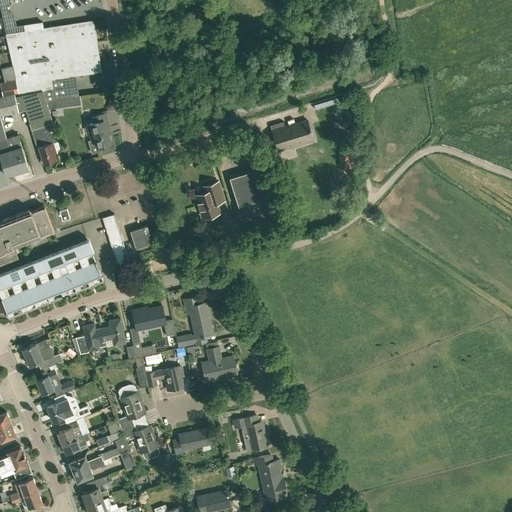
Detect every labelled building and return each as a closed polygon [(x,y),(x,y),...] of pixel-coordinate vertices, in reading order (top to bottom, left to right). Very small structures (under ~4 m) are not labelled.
[(15,79),(18,92),(19,95),(42,90),(46,103),(55,99),(61,99),(78,96),(75,75),(101,71),(93,20),(43,28),(42,22),(24,24),(25,30),(15,32),(5,33),(12,66),(15,79)] [(12,66),(1,68),(4,82),(15,79),(12,66)] [(18,92),(15,79),(4,82),(0,83),(3,95),(14,93),(18,92)] [(42,90),(19,95),(18,92),(14,93),(18,111),(25,109),(31,129),(32,131),(34,140),(41,137),(56,133),(52,122),(53,122),(49,108),(48,109),(46,103),(42,90)] [(14,93),(3,95),(0,95),(0,139),(6,138),(0,117),(0,115),(18,111),(14,93)] [(337,97),(314,104),(315,109),(338,102),(337,97)] [(55,99),(46,103),(48,109),(49,108),(62,107),(61,99),(55,99)] [(91,117),(92,123),(86,125),(91,139),(88,140),(91,153),(98,150),(97,146),(110,142),(107,134),(111,133),(105,113),(91,117)] [(283,121),(270,125),(271,130),(272,130),(278,150),(313,139),(307,120),(285,126),(283,121)] [(43,145),(38,147),(44,163),(55,159),(54,153),(56,153),(61,151),(58,141),(56,133),(41,137),(43,145)] [(0,139),(0,158),(3,169),(5,175),(28,168),(21,146),(18,134),(6,138),(0,139)] [(356,148),(338,148),(338,168),(356,168),(356,148)] [(263,198),(254,169),(229,177),(238,206),(263,198)] [(218,181),(203,186),(205,192),(196,194),(199,206),(198,206),(201,214),(202,213),(203,217),(219,212),(214,197),(222,195),(218,181)] [(0,263),(18,257),(13,245),(44,233),(54,229),(44,205),(43,205),(44,208),(39,210),(38,207),(30,210),(29,208),(28,208),(29,211),(24,213),(23,210),(15,213),(16,216),(11,218),(10,215),(2,219),(3,221),(0,222),(0,263)] [(69,218),(66,208),(59,211),(62,220),(69,218)] [(104,225),(116,221),(114,213),(102,217),(104,225)] [(116,221),(104,225),(107,232),(118,228),(116,221)] [(152,242),(147,225),(130,230),(135,247),(152,242)] [(121,235),(118,228),(107,232),(109,239),(121,235)] [(123,242),(121,235),(109,239),(111,246),(123,242)] [(94,251),(89,238),(77,243),(77,242),(77,243),(73,245),(79,260),(81,266),(87,280),(89,286),(91,285),(91,284),(93,283),(91,279),(101,275),(99,270),(95,261),(89,263),(87,257),(93,254),(92,252),(94,251)] [(123,242),(111,246),(113,253),(125,249),(123,242)] [(79,260),(73,245),(64,248),(64,247),(63,248),(59,250),(65,265),(68,271),(74,286),(73,286),(76,292),(78,291),(78,290),(80,289),(78,284),(87,280),(81,266),(76,268),(73,262),(79,260)] [(174,265),(170,246),(163,247),(167,267),(174,265)] [(128,257),(125,249),(113,253),(116,260),(128,257)] [(65,265),(59,250),(51,253),(50,253),(50,254),(46,255),(52,270),(54,277),(54,276),(60,291),(62,297),(65,296),(64,295),(67,294),(65,289),(73,286),(74,286),(68,271),(62,273),(60,267),(65,265)] [(141,262),(156,260),(155,251),(139,253),(141,262)] [(52,270),(46,255),(37,259),(37,258),(36,258),(37,259),(33,260),(39,275),(38,276),(41,282),(47,296),(49,302),(51,301),(51,300),(53,299),(51,294),(60,291),(54,276),(54,277),(49,279),(46,272),(52,270)] [(130,264),(128,257),(116,260),(118,268),(130,264)] [(39,275),(33,260),(24,264),(24,263),(23,264),(19,266),(25,281),(28,287),(33,301),(33,302),(36,308),(38,307),(38,306),(40,305),(38,300),(47,296),(41,282),(35,284),(33,278),(38,276),(39,275)] [(25,281),(19,266),(10,269),(6,271),(12,286),(14,292),(20,307),(22,313),(24,312),(24,311),(26,310),(25,305),(33,302),(33,301),(28,287),(22,289),(19,283),(25,281)] [(12,286),(6,271),(0,273),(0,296),(4,307),(9,318),(11,317),(11,316),(13,315),(11,310),(20,307),(14,292),(9,294),(6,288),(12,286)] [(184,298),(187,314),(191,313),(195,333),(196,337),(192,338),(192,339),(177,342),(178,348),(193,344),(207,341),(206,335),(213,334),(206,302),(199,303),(197,295),(197,296),(184,298)] [(172,318),(165,320),(162,305),(142,310),(142,308),(132,310),(136,327),(130,328),(133,342),(140,341),(137,329),(164,323),(166,335),(175,333),(172,318)] [(125,342),(120,318),(109,320),(110,326),(103,327),(105,339),(112,337),(114,345),(125,342)] [(83,325),(85,335),(75,337),(79,353),(87,352),(87,350),(98,348),(98,346),(105,345),(104,339),(105,339),(103,327),(96,329),(95,323),(83,325)] [(35,343),(32,344),(22,348),(29,365),(46,358),(42,348),(48,345),(45,339),(35,343)] [(135,357),(133,348),(133,345),(126,346),(129,358),(135,357)] [(209,360),(202,362),(205,377),(224,373),(225,376),(237,374),(236,366),(234,367),(232,355),(221,358),(218,346),(207,348),(209,360)] [(144,355),(142,347),(133,348),(135,357),(144,355)] [(50,357),(53,364),(62,360),(59,353),(53,356),(50,357)] [(143,365),(141,356),(134,357),(136,367),(140,387),(148,385),(145,373),(144,370),(143,365)] [(155,371),(154,371),(145,373),(148,385),(148,386),(157,384),(156,378),(165,376),(168,389),(183,385),(180,372),(182,372),(180,365),(164,369),(155,371)] [(47,374),(42,376),(41,374),(35,377),(36,379),(41,393),(54,388),(49,378),(57,375),(55,369),(46,372),(47,374)] [(75,387),(72,380),(61,384),(64,391),(75,387)] [(120,397),(127,415),(118,419),(121,428),(134,423),(132,417),(145,412),(137,391),(135,385),(133,383),(129,383),(122,386),(119,388),(118,391),(120,397)] [(56,402),(47,406),(52,420),(63,416),(62,415),(72,411),(65,393),(54,397),(56,402)] [(88,405),(81,408),(73,411),(75,418),(90,411),(88,405)] [(0,427),(11,423),(6,411),(0,412),(0,427)] [(241,418),(232,420),(234,427),(241,426),(242,426),(243,428),(241,429),(246,450),(252,449),(267,445),(261,420),(257,421),(256,414),(241,418)] [(84,417),(78,418),(82,433),(88,431),(84,417)] [(80,427),(77,421),(68,425),(69,427),(57,432),(61,442),(76,436),(73,430),(80,427)] [(123,436),(121,430),(117,421),(110,423),(107,424),(109,429),(111,434),(108,435),(108,436),(110,440),(110,441),(114,440),(123,436)] [(11,423),(0,427),(0,440),(1,440),(1,441),(16,435),(11,423)] [(150,425),(137,430),(134,423),(121,428),(125,438),(129,436),(130,439),(135,437),(141,452),(142,452),(144,457),(148,459),(158,455),(159,452),(157,446),(158,446),(150,425)] [(211,443),(208,427),(179,434),(181,438),(173,440),(177,455),(184,453),(183,450),(211,443)] [(61,449),(64,448),(66,452),(77,447),(78,449),(87,446),(84,439),(78,442),(76,436),(61,442),(62,443),(59,444),(61,449)] [(124,436),(123,436),(114,440),(117,447),(107,450),(109,457),(120,453),(129,450),(124,436)] [(0,456),(0,464),(1,464),(24,455),(19,444),(6,450),(7,453),(0,456)] [(130,449),(129,450),(120,453),(126,468),(135,464),(130,449)] [(279,459),(272,460),(270,454),(252,458),(254,465),(258,464),(266,499),(285,495),(284,494),(286,494),(284,481),(282,482),(278,467),(280,466),(279,459)] [(24,455),(1,464),(0,464),(0,471),(1,473),(13,468),(15,470),(28,465),(24,455)] [(102,460),(100,455),(87,460),(85,455),(69,461),(73,471),(100,460),(102,460)] [(100,460),(73,471),(77,481),(93,475),(91,469),(104,464),(102,460),(100,460)] [(95,479),(97,487),(82,492),(86,504),(98,499),(102,498),(108,496),(109,495),(106,489),(104,489),(102,483),(110,480),(108,475),(95,479)] [(33,476),(19,481),(23,494),(37,489),(33,476)] [(37,489),(23,494),(28,507),(42,502),(37,489)] [(231,505),(227,489),(197,496),(200,511),(207,511),(208,511),(231,505)] [(108,496),(102,498),(98,499),(86,504),(89,511),(98,511),(106,509),(110,508),(109,504),(111,503),(108,496)]
